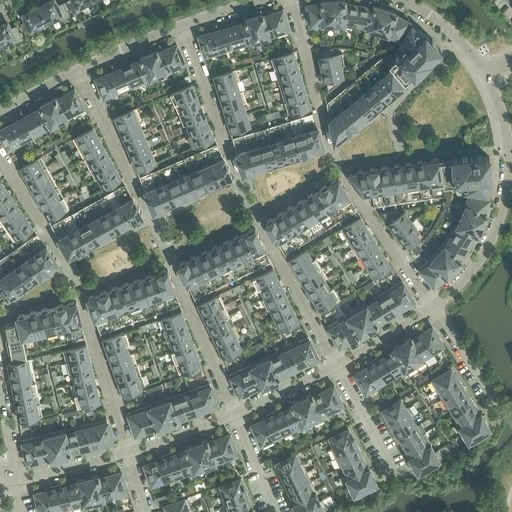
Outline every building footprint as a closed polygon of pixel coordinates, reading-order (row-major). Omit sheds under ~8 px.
[(68,0),(67,1),(74,13),(80,10),(78,7),(82,5),(83,7),(93,2),(94,2),(93,0),(68,0)] [(321,3),(307,5),(310,25),(322,23),(322,0),(322,2),(321,2),(321,3)] [(322,23),(322,27),(333,27),(333,0),(322,0),(322,23)] [(344,0),(333,0),(333,27),(344,27),(344,23),(344,0)] [(344,0),(344,23),(356,25),(359,3),(352,2),(352,4),(345,2),(344,2),(344,0)] [(63,19),(69,16),(63,3),(57,5),(55,1),(51,3),(51,2),(50,1),(39,6),(40,7),(39,7),(39,8),(47,25),(49,24),(58,19),(57,17),(61,15),(63,19)] [(366,6),(367,4),(359,3),(356,25),(367,27),(368,27),(375,5),(374,5),(374,6),(373,7),(366,6)] [(381,9),(381,7),(375,5),(368,27),(367,27),(366,30),(377,34),(385,11),(381,9)] [(28,14),(24,16),(26,21),(21,23),(27,36),(33,33),(32,30),(36,28),(37,30),(46,25),(47,25),(39,8),(39,7),(39,8),(38,7),(27,12),(28,13),(28,14)] [(275,33),(289,29),(283,9),(268,14),(274,33),(275,33)] [(385,11),(377,34),(388,37),(389,34),(388,34),(395,12),(389,10),(388,12),(385,11)] [(396,14),(395,13),(396,12),(395,12),(388,34),(389,34),(399,39),(409,21),(396,14)] [(270,38),(276,37),(275,33),(274,33),(268,14),(263,15),(262,14),(254,16),(261,38),(260,38),(261,42),(270,39),(270,38)] [(246,20),(246,21),(241,22),(247,42),(252,40),(252,41),(260,38),(261,38),(254,16),(246,19),(246,20)] [(234,22),(227,25),(233,46),(247,42),(241,22),(235,24),(234,22)] [(16,42),(23,39),(16,26),(11,28),(9,24),(5,26),(4,25),(3,24),(0,25),(0,45),(1,47),(2,47),(12,42),(11,40),(15,38),(16,42)] [(219,29),(213,31),(220,50),(233,46),(227,25),(219,27),(219,29)] [(399,45),(403,47),(402,49),(403,49),(398,56),(389,65),(392,68),(398,76),(399,76),(406,84),(405,83),(414,75),(415,76),(422,69),(423,69),(422,69),(426,65),(427,65),(426,64),(430,61),(430,60),(432,58),(433,58),(437,54),(436,54),(437,53),(441,49),(435,44),(436,43),(435,43),(436,42),(432,38),(432,39),(431,38),(431,39),(425,33),(425,34),(420,30),(420,31),(411,25),(399,45)] [(213,31),(199,35),(205,55),(220,50),(213,31)] [(176,44),(163,50),(171,68),(185,62),(176,44)] [(320,58),(319,58),(319,59),(320,59),(321,64),(320,64),(321,65),(322,69),(341,65),(344,64),(342,52),(334,54),(333,47),(320,50),(321,57),(319,57),(320,58)] [(158,75),(157,75),(159,78),(167,74),(173,71),(171,68),(163,50),(158,52),(158,51),(157,51),(157,50),(149,53),(158,75)] [(296,61),(294,56),(295,56),(295,55),(294,55),(293,51),(271,58),(274,69),(296,62),(297,62),(296,61)] [(141,58),(141,59),(136,61),(144,80),(145,79),(149,77),(150,78),(157,75),(158,75),(149,53),(141,57),(141,58)] [(130,62),(122,65),(131,85),(132,89),(146,83),(145,79),(144,80),(136,61),(130,63),(130,62)] [(298,67),(298,66),(296,62),(274,69),(278,80),(300,73),(300,72),(299,72),(298,67)] [(122,65),(115,68),(116,70),(110,72),(118,91),(131,85),(122,65)] [(339,77),(343,76),(341,65),(322,69),(323,72),(322,73),(323,73),(324,78),(323,78),(323,79),(324,79),(324,80),(326,80),(328,91),(340,82),(339,77)] [(405,86),(405,85),(406,84),(399,76),(398,76),(392,68),(383,76),(396,92),(400,89),(401,89),(405,86)] [(217,85),(217,86),(218,86),(218,87),(236,81),(236,82),(240,80),(236,69),(214,76),(216,80),(215,80),(215,81),(216,81),(217,85)] [(110,72),(96,78),(104,97),(118,91),(110,72)] [(303,83),(303,82),(303,83),(301,78),(302,78),(301,77),(300,73),(278,80),(281,91),(303,84),(303,83)] [(393,95),(396,92),(383,76),(374,83),(387,99),(388,99),(389,99),(389,100),(393,96),(392,96),(393,95)] [(219,91),(221,96),(220,96),(220,97),(221,97),(221,98),(239,92),(236,82),(236,81),(218,87),(219,91),(218,91),(219,92),(219,91)] [(387,100),(387,99),(374,83),(364,91),(378,107),(379,107),(380,107),(384,104),(383,103),(384,103),(384,102),(387,100)] [(193,89),(193,88),(191,84),(170,93),(174,104),(196,95),(195,94),(196,94),(195,93),(195,94),(193,89)] [(303,84),(281,91),(285,102),(307,95),(306,94),(307,94),(307,93),(306,94),(305,89),(305,88),(304,88),(303,84)] [(71,114),(72,117),(86,110),(74,89),(61,96),(71,114)] [(222,101),(222,102),(222,103),(223,102),(224,107),(224,108),(225,109),(243,103),(247,102),(243,90),(239,92),(221,98),(222,101)] [(374,110),(378,107),(364,91),(355,99),(369,115),(369,114),(370,115),(370,114),(371,115),(375,112),(374,111),(375,110),(374,110)] [(196,95),(174,104),(179,115),(200,106),(200,105),(200,104),(199,104),(197,99),(198,99),(198,98),(197,99),(196,95)] [(309,104),(308,100),(308,99),(307,95),(285,102),(288,113),(310,106),(310,105),(310,104),(309,104)] [(55,97),(48,101),(59,121),(66,117),(66,116),(71,114),(61,96),(57,98),(56,98),(55,97)] [(365,119),(365,118),(369,115),(355,99),(346,106),(355,118),(359,123),(360,122),(360,123),(361,122),(362,123),(365,120),(365,119)] [(41,107),(36,110),(46,128),(51,125),(59,121),(48,101),(40,105),(41,106),(40,107),(41,107)] [(225,109),(226,112),(225,112),(226,113),(227,118),(227,119),(228,119),(246,114),(243,103),(225,109)] [(204,114),(202,110),(202,109),(200,106),(179,115),(184,125),(187,124),(187,123),(205,116),(204,115),(205,115),(204,114)] [(356,126),(359,123),(355,118),(346,106),(337,114),(346,125),(350,130),(351,130),(352,130),(356,127),(356,126)] [(117,120),(117,121),(119,126),(119,127),(120,127),(141,118),(136,107),(115,116),(117,120)] [(30,111),(23,115),(23,117),(33,134),(46,128),(36,110),(30,113),(30,111)] [(229,123),(229,124),(231,129),(230,129),(231,130),(231,131),(250,125),(246,114),(228,119),(229,123)] [(346,135),(346,134),(350,130),(346,125),(337,114),(330,120),(332,133),(332,134),(333,139),(333,140),(334,140),(334,144),(341,138),(341,139),(342,138),(342,139),(346,136),(346,135)] [(16,121),(11,124),(21,141),(33,134),(23,117),(23,115),(15,119),(16,121)] [(205,116),(187,123),(187,124),(191,134),(192,134),(209,127),(209,126),(209,125),(208,125),(206,120),(207,120),(207,119),(206,120),(205,116)] [(122,132),(124,136),(123,136),(124,137),(124,138),(142,130),(138,120),(141,119),(141,118),(120,127),(121,131),(121,132),(122,132)] [(11,124),(0,129),(0,134),(8,149),(21,141),(11,124)] [(79,127),(71,131),(73,135),(81,131),(79,127)] [(93,127),(73,138),(78,149),(99,138),(98,137),(99,137),(98,136),(95,132),(96,132),(95,131),(93,127)] [(191,134),(188,135),(192,146),(214,137),(213,136),(214,136),(213,135),(211,131),(211,130),(209,127),(192,134),(191,134)] [(316,128),(306,131),(310,145),(312,151),(317,150),(318,150),(318,151),(323,150),(322,149),(323,148),(324,147),(323,144),(324,144),(323,143),(322,138),(322,137),(321,138),(318,127),(316,128)] [(128,147),(128,148),(129,148),(146,141),(142,130),(124,138),(126,141),(125,142),(126,142),(128,147)] [(312,151),(310,145),(306,131),(295,135),(299,148),(301,155),(305,153),(305,154),(306,154),(311,153),(311,152),(312,152),(312,151)] [(296,156),(301,155),(299,148),(295,135),(283,138),(289,158),(290,158),(290,159),(291,158),(291,159),(296,158),(296,157),(297,157),(296,156)] [(61,137),(53,141),(55,145),(63,140),(61,137)] [(99,138),(78,149),(84,159),(104,148),(104,147),(104,146),(103,146),(101,142),(101,141),(100,141),(99,138)] [(285,160),(289,158),(283,138),(272,142),(278,162),(279,162),(280,162),(280,163),(284,161),(284,160),(285,160)] [(53,141),(45,145),(47,149),(55,145),(53,141)] [(133,157),(132,157),(133,158),(133,159),(151,151),(146,141),(129,148),(130,152),(130,153),(131,153),(133,157)] [(273,164),(274,164),(274,163),(278,162),(272,142),(260,145),(266,165),(267,165),(267,166),(268,165),(268,166),(273,165),(273,164)] [(262,167),(266,165),(260,145),(249,149),(252,160),(255,169),(256,169),(257,169),(257,170),(262,168),(261,167),(262,167)] [(109,157),(110,157),(109,156),(106,152),(107,152),(106,151),(104,148),(84,159),(89,169),(110,158),(109,157)] [(251,171),(251,170),(255,169),(252,160),(249,149),(237,153),(239,160),(240,163),(239,163),(240,164),(242,168),(241,169),(242,169),(243,173),(244,172),(244,173),(245,172),(246,173),(250,172),(250,171),(251,171)] [(28,155),(30,159),(38,154),(36,151),(28,155)] [(137,168),(137,169),(138,170),(155,162),(151,151),(133,159),(135,162),(134,163),(135,163),(137,168)] [(28,155),(20,159),(22,163),(30,159),(28,155)] [(440,159),(441,170),(442,180),(443,185),(456,184),(464,185),(466,185),(465,190),(488,194),(489,184),(490,178),(491,178),(490,170),(491,170),(492,169),(491,164),(490,165),(490,164),(489,156),(483,157),(483,156),(483,155),(477,156),(477,157),(474,157),(474,156),(468,157),(468,156),(467,156),(467,157),(462,157),(461,157),(452,158),(452,159),(440,160),(440,159)] [(26,176),(25,176),(26,177),(27,177),(47,166),(41,156),(21,167),(23,171),(23,172),(26,176)] [(216,172),(220,182),(225,180),(226,180),(226,181),(230,179),(230,178),(231,178),(231,177),(232,177),(227,164),(224,157),(212,162),(216,172)] [(112,162),(112,161),(111,161),(110,158),(89,169),(95,179),(99,177),(98,177),(115,168),(115,167),(115,166),(114,166),(112,162)] [(441,170),(440,159),(439,160),(439,159),(438,159),(438,158),(433,159),(433,160),(432,160),(432,161),(428,161),(431,182),(442,180),(441,170)] [(417,163),(416,163),(419,184),(431,182),(428,161),(423,162),(422,162),(422,161),(417,161),(417,162),(416,163),(417,163)] [(216,183),(220,182),(216,172),(212,162),(201,167),(209,186),(210,186),(210,187),(211,186),(211,187),(216,185),(216,184),(216,183)] [(406,164),(405,164),(405,165),(404,165),(407,186),(419,184),(416,163),(411,164),(411,163),(410,164),(410,163),(405,163),(406,164)] [(394,166),(393,166),(393,167),(392,167),(395,188),(407,186),(404,165),(400,166),(399,165),(398,165),(398,164),(394,165),(394,166)] [(31,186),(31,187),(32,187),(52,176),(47,166),(27,177),(28,181),(28,182),(29,182),(31,186)] [(382,168),(381,168),(381,169),(380,169),(383,189),(395,188),(392,167),(388,168),(388,167),(387,167),(386,166),(382,167),(382,168)] [(205,189),(205,188),(209,186),(201,167),(190,172),(198,191),(199,191),(200,191),(200,192),(205,190),(204,189),(205,189)] [(98,177),(99,177),(104,187),(121,178),(120,177),(121,177),(120,176),(117,172),(118,172),(117,171),(115,168),(98,177)] [(370,169),(370,170),(369,170),(368,170),(372,191),(383,189),(380,169),(376,169),(375,169),(375,168),(370,169)] [(357,171),(357,172),(356,172),(348,174),(350,177),(350,178),(351,177),(353,181),(354,182),(362,193),(372,191),(368,170),(363,171),(362,171),(362,170),(357,171)] [(193,194),(194,193),(198,191),(190,172),(179,176),(187,196),(188,195),(188,196),(189,196),(194,195),(193,194)] [(34,191),(34,192),(37,196),(36,196),(37,197),(38,197),(58,186),(52,176),(32,187),(34,191)] [(183,198),(187,196),(179,176),(168,181),(176,200),(177,200),(177,201),(178,200),(178,201),(183,199),(182,198),(183,198)] [(343,187),(341,182),(341,181),(340,182),(338,179),(337,179),(336,179),(331,181),(332,182),(331,182),(331,183),(328,185),(339,203),(349,197),(344,187),(344,186),(343,187)] [(172,203),(172,202),(176,200),(168,181),(157,186),(161,196),(165,205),(166,205),(167,205),(167,206),(172,204),(171,203),(172,203)] [(321,189),(317,191),(328,209),(339,203),(328,185),(327,186),(327,185),(326,186),(325,185),(321,187),(322,188),(321,189)] [(39,201),(39,202),(40,202),(42,206),(42,207),(43,207),(63,196),(58,186),(38,197),(39,201)] [(148,198),(150,201),(149,201),(149,202),(150,201),(152,206),(151,206),(152,207),(154,210),(155,210),(156,210),(156,211),(161,209),(160,208),(161,207),(165,205),(161,196),(157,186),(145,191),(148,198)] [(0,208),(13,199),(13,198),(12,198),(9,194),(10,194),(9,193),(6,190),(0,194),(0,208)] [(308,197),(307,198),(318,216),(328,209),(317,191),(313,194),(313,193),(312,194),(312,193),(308,196),(307,197),(308,197)] [(466,206),(487,215),(487,214),(486,214),(486,213),(485,213),(489,198),(469,193),(466,205),(466,206)] [(48,216),(47,216),(48,217),(49,218),(69,207),(63,196),(43,207),(45,211),(45,212),(48,216)] [(139,207),(139,206),(138,206),(137,204),(133,197),(122,203),(127,212),(132,221),(136,219),(136,220),(137,219),(138,220),(142,218),(141,217),(142,216),(143,215),(141,212),(142,212),(141,211),(139,207)] [(298,203),(297,203),(297,204),(308,222),(318,216),(307,198),(303,200),(302,200),(302,199),(298,202),(298,203)] [(18,207),(16,203),(16,202),(15,203),(13,199),(0,208),(0,221),(0,222),(19,209),(19,208),(19,207),(18,207)] [(128,225),(127,225),(128,224),(132,221),(127,212),(122,203),(111,209),(122,227),(123,227),(124,228),(128,225)] [(287,209),(287,210),(298,228),(308,222),(297,204),(293,206),(292,206),(291,206),(287,208),(288,209),(287,209)] [(466,206),(466,205),(463,204),(458,214),(483,224),(487,215),(466,206)] [(25,217),(22,213),(23,212),(22,212),(19,209),(0,222),(7,231),(26,218),(25,217),(26,217),(25,216),(25,217)] [(118,229),(122,227),(111,209),(101,215),(111,233),(112,233),(113,233),(113,234),(117,231),(117,230),(118,230),(118,229)] [(278,215),(277,216),(276,216),(287,234),(298,228),(287,210),(283,213),(283,212),(282,213),(281,212),(277,214),(278,215)] [(390,222),(389,223),(389,224),(390,225),(393,229),(393,230),(393,229),(396,232),(411,221),(404,212),(401,214),(398,210),(383,212),(383,213),(390,222)] [(458,214),(454,224),(479,234),(483,224),(458,214)] [(107,236),(107,235),(111,233),(101,215),(90,220),(100,239),(101,238),(101,239),(102,238),(103,239),(107,237),(106,236),(107,236)] [(267,222),(266,223),(267,226),(267,227),(268,227),(270,231),(271,232),(277,241),(287,234),(276,216),(273,219),(272,218),(271,219),(271,218),(267,221),(266,222),(267,222)] [(363,222),(361,218),(361,217),(360,217),(360,216),(340,228),(346,239),(350,237),(350,236),(366,226),(364,223),(364,222),(363,222)] [(31,226),(29,222),(29,221),(28,221),(26,218),(7,231),(14,241),(33,228),(32,227),(32,226),(31,226)] [(90,220),(80,226),(90,245),(91,244),(91,245),(92,244),(92,245),(96,243),(96,242),(97,241),(100,239),(90,220)] [(402,240),(401,241),(402,241),(403,242),(404,241),(409,246),(422,236),(411,221),(396,232),(398,236),(398,237),(399,236),(402,240)] [(454,224),(448,234),(470,248),(474,242),(472,241),(474,239),(476,234),(477,235),(477,234),(478,235),(479,234),(454,224)] [(86,249),(85,248),(86,247),(90,245),(80,226),(69,232),(79,250),(80,250),(81,250),(82,251),(86,249)] [(366,226),(350,236),(350,237),(346,239),(352,248),(355,246),(356,246),(372,236),(370,233),(370,232),(369,232),(367,228),(367,227),(366,227),(366,226)] [(248,230),(249,231),(248,232),(244,234),(253,253),(264,247),(260,238),(260,237),(259,237),(257,233),(258,232),(257,231),(257,232),(255,229),(254,229),(253,229),(253,228),(248,230)] [(66,253),(66,254),(67,253),(68,256),(70,256),(71,256),(71,257),(75,254),(76,253),(79,250),(69,232),(60,237),(58,238),(63,247),(63,248),(63,249),(64,248),(66,253)] [(234,238),(234,239),(233,239),(242,258),(253,253),(244,234),(240,236),(240,235),(239,236),(238,235),(234,237),(234,238)] [(466,254),(470,248),(448,234),(442,243),(462,261),(462,260),(461,259),(465,253),(466,254)] [(355,246),(352,248),(358,258),(362,256),(378,246),(376,243),(376,242),(375,242),(373,238),(373,237),(372,237),(372,236),(356,246),(355,246)] [(224,243),(223,244),(222,244),(231,263),(242,258),(233,239),(229,241),(228,241),(228,240),(223,242),(224,243)] [(442,243),(435,251),(455,269),(462,261),(442,243)] [(212,249),(212,250),(221,269),(231,263),(222,244),(218,246),(217,246),(217,245),(212,248),(213,248),(212,249)] [(46,246),(36,252),(48,270),(52,267),(52,268),(53,267),(53,268),(57,265),(57,264),(58,264),(57,263),(58,263),(56,260),(57,259),(56,259),(53,255),(54,255),(53,254),(46,245),(46,246)] [(362,256),(367,266),(384,256),(382,252),(382,251),(381,252),(379,247),(379,246),(378,247),(378,246),(362,256)] [(290,259),(290,260),(290,261),(291,261),(293,265),(293,266),(294,266),(296,269),(312,259),(306,249),(290,259)] [(201,254),(201,255),(210,274),(221,269),(212,250),(207,252),(207,251),(206,251),(204,252),(202,253),(202,254),(201,254)] [(435,251),(427,260),(430,262),(431,262),(448,277),(455,269),(435,251)] [(48,272),(47,271),(48,271),(48,270),(36,252),(26,259),(38,277),(42,274),(43,274),(44,275),(48,272)] [(191,259),(190,259),(191,260),(190,260),(199,279),(210,274),(201,255),(197,257),(196,256),(196,257),(195,256),(191,258),(191,259)] [(385,257),(385,256),(384,256),(367,266),(374,276),(390,266),(388,262),(388,261),(387,261),(385,257)] [(312,259),(296,269),(296,270),(296,271),(297,271),(299,275),(299,276),(300,276),(302,279),(321,267),(315,257),(312,259)] [(35,279),(38,277),(26,259),(16,266),(28,283),(29,283),(30,283),(31,284),(35,281),(34,280),(35,280),(35,279)] [(180,269),(183,274),(182,274),(183,275),(184,278),(188,284),(199,279),(190,260),(186,262),(186,261),(185,262),(184,261),(180,263),(180,264),(180,265),(179,265),(180,269),(180,270),(180,269)] [(419,267),(421,270),(434,286),(445,276),(446,277),(446,276),(447,277),(448,277),(431,262),(430,262),(427,260),(419,267)] [(16,266),(6,273),(18,290),(19,290),(20,290),(21,291),(25,288),(24,287),(25,286),(28,283),(16,266)] [(302,280),(302,281),(303,280),(305,285),(305,286),(306,285),(308,289),(324,279),(328,277),(321,267),(302,279),(302,280)] [(276,275),(277,275),(276,274),(276,275),(274,270),(274,269),(273,269),(273,268),(252,278),(257,289),(261,288),(261,287),(278,279),(276,275)] [(161,272),(160,272),(160,273),(156,274),(159,284),(163,294),(175,290),(172,283),(171,280),(172,279),(171,278),(171,279),(169,274),(170,274),(169,273),(168,270),(166,270),(165,270),(165,269),(160,271),(161,272)] [(15,293),(18,290),(6,273),(0,277),(0,283),(3,287),(2,288),(5,292),(8,297),(9,297),(10,297),(11,297),(15,295),(14,294),(15,293)] [(145,278),(152,298),(163,294),(159,284),(156,274),(152,276),(151,275),(150,275),(146,276),(146,277),(145,277),(145,278)] [(134,282),(133,282),(140,302),(152,298),(145,278),(140,280),(140,279),(139,280),(139,279),(134,280),(135,281),(134,282)] [(281,285),(279,280),(279,279),(278,280),(278,279),(261,287),(261,288),(266,297),(283,289),(281,286),(282,285),(281,285)] [(308,289),(308,290),(311,294),(311,295),(312,295),(314,298),(330,288),(324,279),(308,289)] [(394,289),(405,307),(414,301),(402,280),(392,286),(394,289)] [(123,286),(122,286),(129,306),(140,302),(133,282),(129,284),(129,283),(128,284),(128,283),(123,284),(123,285),(123,286)] [(112,289),(111,290),(118,310),(129,306),(122,286),(118,288),(118,287),(117,288),(116,287),(112,288),(112,289)] [(314,299),(314,300),(317,304),(317,305),(320,309),(339,297),(333,286),(330,288),(314,298),(314,299)] [(385,295),(396,314),(402,310),(401,309),(405,307),(394,289),(392,286),(383,291),(385,295)] [(284,291),(284,290),(283,290),(283,289),(266,297),(262,299),(267,310),(271,308),(288,299),(286,296),(287,296),(286,295),(284,291)] [(100,294),(99,294),(107,314),(118,310),(111,290),(106,292),(106,291),(105,292),(105,291),(100,293),(101,293),(100,294)] [(396,314),(385,295),(383,291),(373,298),(375,301),(376,300),(386,318),(390,316),(391,317),(396,314)] [(205,293),(200,295),(203,301),(208,299),(205,293)] [(94,295),(89,297),(90,297),(89,298),(88,299),(89,302),(88,302),(89,303),(91,308),(90,308),(91,309),(91,308),(95,319),(107,314),(99,294),(95,296),(94,296),(94,295)] [(202,310),(201,310),(202,311),(204,315),(224,305),(219,294),(208,299),(203,301),(199,304),(199,305),(199,306),(200,306),(202,310)] [(291,306),(289,301),(289,300),(288,300),(288,299),(271,308),(275,318),(276,318),(293,310),(291,306),(291,305),(291,306)] [(378,325),(378,324),(378,323),(386,318),(376,300),(375,301),(367,306),(366,306),(378,325)] [(68,304),(69,304),(64,305),(69,326),(82,323),(79,312),(79,311),(78,306),(78,305),(77,306),(76,302),(75,302),(74,302),(74,301),(69,302),(69,303),(68,304)] [(365,302),(355,308),(369,331),(378,325),(366,306),(367,306),(365,302)] [(57,305),(58,306),(57,306),(57,307),(53,308),(58,329),(69,326),(64,305),(63,305),(62,305),(62,304),(57,305)] [(207,320),(206,321),(207,322),(207,321),(209,325),(226,317),(230,315),(224,305),(204,315),(204,316),(207,320)] [(41,310),(42,311),(41,311),(46,331),(58,329),(53,308),(48,309),(47,309),(47,308),(42,309),(42,310),(41,310)] [(355,308),(345,314),(348,318),(348,317),(360,336),(369,331),(355,308)] [(293,311),(294,311),(294,310),(293,310),(276,318),(275,318),(272,319),(277,330),(298,320),(296,317),(296,316),(293,311)] [(30,314),(29,314),(34,334),(46,331),(41,311),(36,312),(35,312),(35,311),(30,312),(31,313),(30,313),(30,314)] [(182,313),(182,312),(181,312),(181,311),(163,318),(167,328),(167,329),(185,322),(184,319),(184,318),(183,318),(182,313)] [(19,315),(19,316),(18,316),(18,317),(17,317),(19,323),(20,328),(21,328),(24,337),(34,334),(29,314),(25,315),(25,314),(24,315),(24,314),(19,315)] [(209,326),(212,331),(211,331),(211,332),(212,332),(214,335),(231,327),(230,326),(226,317),(209,325),(209,326),(209,327),(209,326)] [(339,323),(349,340),(358,335),(358,336),(358,335),(359,337),(360,336),(348,317),(348,318),(339,323)] [(327,325),(329,329),(340,346),(349,340),(339,323),(337,319),(327,325)] [(188,329),(188,328),(187,329),(186,324),(186,323),(185,323),(185,322),(167,329),(167,328),(163,330),(167,341),(189,333),(188,329)] [(5,326),(7,334),(5,334),(6,341),(23,337),(24,337),(21,328),(20,328),(19,323),(14,324),(13,324),(13,323),(8,324),(8,325),(7,325),(5,326)] [(216,341),(216,342),(217,342),(219,345),(236,337),(236,338),(239,336),(234,325),(230,326),(231,327),(214,335),(214,336),(213,336),(214,337),(216,341)] [(432,352),(433,355),(445,348),(442,343),(443,343),(439,336),(438,337),(432,326),(421,333),(432,351),(432,352)] [(104,339),(104,340),(104,341),(106,346),(106,347),(108,350),(126,344),(130,343),(125,331),(104,339)] [(189,333),(167,341),(171,352),(193,344),(191,340),(192,340),(192,339),(191,339),(189,335),(190,334),(189,334),(189,333)] [(423,357),(432,352),(432,351),(421,333),(412,338),(411,337),(423,358),(423,357)] [(23,337),(6,341),(8,352),(25,348),(23,337)] [(236,337),(219,345),(219,346),(218,346),(219,347),(221,351),(221,352),(222,352),(224,356),(241,348),(236,338),(236,337)] [(406,342),(402,344),(414,363),(423,358),(411,337),(405,341),(406,342)] [(310,339),(300,344),(308,363),(318,358),(310,339)] [(108,351),(107,351),(108,352),(110,356),(109,357),(110,357),(112,361),(129,354),(126,344),(108,350),(108,351)] [(195,350),(193,345),(194,345),(194,344),(193,345),(193,344),(171,352),(175,362),(197,355),(195,351),(196,351),(196,350),(195,350)] [(290,349),(299,369),(305,366),(304,364),(308,363),(300,344),(290,349)] [(404,368),(404,369),(406,372),(416,366),(414,363),(402,344),(399,347),(398,345),(392,348),(404,368)] [(85,345),(63,350),(66,362),(88,356),(87,352),(88,352),(88,351),(87,351),(86,347),(86,346),(85,345)] [(290,349),(289,345),(278,351),(280,354),(289,372),(293,370),(293,372),(299,369),(290,349)] [(10,363),(9,363),(27,360),(25,348),(8,352),(10,363)] [(392,351),(384,356),(395,374),(404,369),(404,368),(392,348),(392,349),(392,350),(392,351)] [(112,361),(112,362),(111,362),(112,363),(112,362),(114,367),(113,367),(114,368),(115,372),(137,364),(133,353),(129,354),(112,361)] [(270,358),(271,358),(269,354),(259,359),(269,381),(273,380),(274,381),(280,378),(270,358)] [(271,358),(270,358),(280,378),(280,377),(280,376),(289,372),(280,354),(271,358)] [(197,355),(175,362),(179,374),(201,366),(199,362),(200,361),(199,361),(197,356),(198,356),(197,355)] [(89,358),(89,357),(88,356),(66,362),(69,373),(73,372),(91,367),(90,363),(91,363),(90,362),(89,358)] [(386,380),(387,383),(397,377),(395,374),(384,356),(380,358),(379,356),(374,360),(386,380)] [(259,359),(249,364),(250,368),(251,368),(260,388),(266,385),(266,383),(269,381),(259,359)] [(9,368),(8,368),(9,373),(10,373),(10,375),(29,371),(29,370),(27,360),(9,363),(9,367),(9,368)] [(369,365),(366,367),(377,385),(386,380),(374,360),(368,363),(369,365)] [(116,373),(118,378),(117,378),(117,379),(118,379),(119,382),(137,376),(141,375),(137,364),(115,372),(116,372),(115,373),(116,373)] [(92,369),(92,368),(91,368),(91,367),(73,372),(75,383),(94,378),(93,374),(93,373),(93,374),(92,369)] [(366,367),(354,374),(361,384),(360,385),(364,391),(365,391),(367,395),(379,388),(377,385),(366,367)] [(250,368),(241,372),(250,391),(259,386),(259,387),(260,388),(251,368),(250,368)] [(451,368),(430,380),(436,389),(456,377),(451,368)] [(230,374),(231,377),(240,396),(250,391),(241,372),(240,369),(230,374)] [(29,370),(29,371),(10,375),(11,379),(10,380),(11,384),(12,384),(12,385),(13,385),(13,386),(36,381),(33,370),(29,370)] [(120,384),(122,389),(121,389),(121,390),(122,389),(123,394),(141,387),(137,376),(119,382),(120,383),(119,383),(119,384),(120,384)] [(444,396),(463,385),(460,380),(459,381),(456,377),(436,389),(441,399),(444,397),(444,396)] [(94,378),(75,383),(78,393),(78,394),(97,389),(96,385),(96,384),(95,385),(94,380),(95,380),(95,379),(94,379),(94,378)] [(13,391),(12,391),(13,396),(14,395),(15,396),(15,397),(34,393),(34,394),(38,393),(36,381),(13,386),(14,390),(13,390),(13,391)] [(209,382),(199,386),(207,409),(218,405),(209,382)] [(334,385),(322,391),(331,410),(332,413),(344,408),(342,403),(343,402),(340,396),(339,396),(334,385)] [(465,391),(466,390),(463,385),(444,396),(444,397),(441,399),(447,407),(450,405),(449,405),(467,394),(465,391)] [(199,386),(189,390),(198,414),(204,412),(203,410),(207,409),(199,386)] [(98,396),(97,391),(98,391),(97,390),(97,389),(78,394),(78,393),(74,394),(77,406),(100,401),(98,397),(99,396),(98,396)] [(189,390),(179,394),(187,416),(191,415),(191,416),(198,414),(189,390)] [(312,393),(311,394),(323,418),(332,413),(331,410),(322,391),(313,395),(313,394),(312,395),(312,393)] [(15,401),(16,402),(15,402),(16,407),(17,406),(17,407),(17,408),(36,404),(34,394),(34,393),(15,397),(16,401),(15,401)] [(187,416),(179,394),(169,397),(169,396),(168,397),(177,422),(178,422),(177,420),(178,420),(177,419),(187,416)] [(305,396),(306,398),(302,400),(312,420),(314,423),(323,418),(311,394),(305,396)] [(467,394),(449,405),(450,405),(455,414),(473,402),(470,397),(469,398),(467,394)] [(168,397),(158,400),(166,423),(170,422),(171,424),(177,422),(168,397)] [(406,408),(405,407),(400,399),(383,410),(388,419),(406,408)] [(163,425),(166,423),(158,400),(148,404),(157,429),(163,427),(163,425)] [(298,400),(292,403),(304,428),(314,423),(312,420),(302,400),(299,402),(298,400)] [(478,412),(476,409),(475,408),(476,407),(473,402),(455,414),(460,422),(478,412)] [(36,404),(17,408),(18,412),(18,413),(17,413),(18,418),(19,418),(19,419),(19,418),(20,420),(38,416),(42,415),(40,403),(36,404)] [(292,404),(291,404),(292,405),(283,409),(294,432),(303,427),(303,428),(304,428),(292,403),(291,403),(292,404)] [(147,404),(148,405),(138,408),(146,431),(155,427),(156,428),(157,429),(148,404),(147,404)] [(388,419),(390,422),(389,423),(393,428),(411,417),(414,415),(409,406),(405,407),(406,408),(388,419)] [(138,408),(127,412),(135,435),(146,431),(138,408)] [(272,412),(282,433),(282,434),(284,437),(294,432),(283,409),(279,411),(278,410),(272,412)] [(266,415),(267,417),(263,419),(273,438),(282,434),(282,433),(272,412),(266,415)] [(457,424),(459,427),(457,428),(461,435),(485,420),(481,414),(480,414),(479,414),(478,412),(460,422),(457,424)] [(411,417),(393,428),(396,433),(397,432),(399,436),(416,425),(411,417)] [(96,421),(101,444),(112,442),(107,418),(96,421)] [(257,435),(256,436),(259,443),(260,442),(262,447),(275,441),(273,438),(263,419),(252,424),(257,435)] [(490,431),(488,428),(489,428),(489,427),(485,420),(461,435),(466,442),(467,441),(469,444),(478,439),(479,440),(484,436),(484,435),(490,431)] [(97,445),(101,444),(96,421),(85,424),(91,449),(98,447),(97,445)] [(85,424),(75,426),(80,450),(85,449),(85,450),(91,449),(85,424)] [(399,436),(401,440),(400,440),(403,445),(422,434),(421,434),(416,425),(399,436)] [(71,452),(80,450),(75,426),(65,429),(64,428),(70,454),(71,454),(71,453),(71,452)] [(64,428),(54,431),(60,455),(64,454),(64,456),(70,454),(64,428)] [(348,428),(330,437),(334,446),(334,447),(353,438),(348,428)] [(54,431),(43,433),(50,459),(56,458),(56,456),(60,455),(54,431)] [(422,434),(403,445),(406,450),(407,450),(409,453),(427,443),(430,441),(425,432),(421,434),(422,434)] [(43,434),(33,437),(39,460),(48,458),(49,458),(49,459),(50,459),(43,433),(43,434)] [(230,434),(217,438),(225,458),(237,454),(236,452),(237,452),(235,445),(234,445),(230,434)] [(33,437),(22,439),(23,443),(28,463),(39,460),(33,437)] [(216,465),(226,461),(225,458),(217,438),(208,441),(207,441),(207,440),(206,440),(216,466),(216,465)] [(334,446),(331,448),(335,457),(358,447),(356,441),(355,442),(353,438),(334,447),(334,446)] [(196,443),(205,466),(204,466),(205,470),(216,466),(206,440),(196,443)] [(196,443),(186,447),(194,470),(195,470),(204,466),(205,466),(196,443)] [(410,458),(414,464),(435,451),(434,451),(430,444),(429,445),(427,443),(409,453),(411,456),(410,457),(410,458)] [(186,449),(177,453),(185,476),(196,472),(195,470),(194,470),(186,447),(186,448),(186,449)] [(360,452),(361,452),(358,447),(335,457),(340,467),(343,465),(362,456),(360,452)] [(437,449),(434,451),(435,451),(414,464),(418,470),(418,471),(420,470),(422,473),(428,469),(428,471),(434,467),(433,466),(442,461),(440,457),(442,456),(437,449)] [(185,476),(177,453),(173,454),(172,452),(166,455),(175,480),(185,476)] [(299,463),(295,454),(276,463),(281,472),(299,463)] [(156,460),(164,480),(163,480),(165,484),(175,480),(166,455),(160,457),(160,458),(156,460)] [(362,456),(343,465),(347,474),(366,465),(362,456)] [(148,476),(147,476),(150,483),(151,483),(151,485),(163,480),(164,480),(156,460),(144,464),(148,476)] [(299,463),(281,472),(283,476),(282,477),(284,482),(304,473),(307,471),(302,462),(299,463)] [(349,477),(347,478),(350,485),(351,485),(373,475),(370,468),(369,468),(367,468),(366,465),(347,474),(349,477)] [(126,491),(127,490),(126,483),(124,483),(121,471),(108,475),(114,495),(127,492),(126,491)] [(304,473),(284,482),(287,487),(288,487),(289,491),(308,482),(308,481),(304,473)] [(92,479),(88,480),(93,501),(103,499),(104,498),(98,475),(91,477),(92,479)] [(98,475),(104,498),(103,499),(104,501),(115,499),(114,495),(108,475),(99,477),(99,476),(98,475)] [(350,485),(347,487),(351,494),(353,494),(354,497),(363,492),(364,494),(370,491),(370,489),(376,486),(375,483),(376,482),(375,482),(376,481),(373,475),(351,485),(350,485)] [(240,478),(217,486),(221,496),(243,488),(240,478)] [(84,481),(83,479),(77,480),(83,504),(93,501),(88,480),(84,481)] [(72,506),(73,509),(84,506),(83,504),(77,480),(76,480),(77,482),(76,482),(67,485),(72,506)] [(308,482),(289,491),(294,500),(312,491),(313,491),(316,490),(311,480),(308,481),(308,482)] [(62,484),(56,486),(62,508),(61,508),(62,511),(73,509),(72,506),(67,485),(63,486),(62,484)] [(50,489),(46,490),(51,511),(52,511),(61,508),(62,508),(56,486),(50,487),(50,489)] [(243,488),(221,496),(224,506),(248,497),(246,492),(245,492),(243,488)] [(46,490),(35,493),(39,511),(51,511),(52,511),(51,511),(46,490)] [(295,503),(294,503),(294,504),(297,511),(319,500),(316,493),(314,494),(313,491),(312,491),(294,500),(295,503)] [(187,497),(165,505),(167,511),(177,511),(188,508),(191,507),(187,497)] [(249,503),(250,503),(248,497),(224,506),(226,511),(237,511),(251,507),(249,503)] [(319,500),(297,511),(322,511),(326,510),(324,507),(326,506),(322,499),(319,500)]
